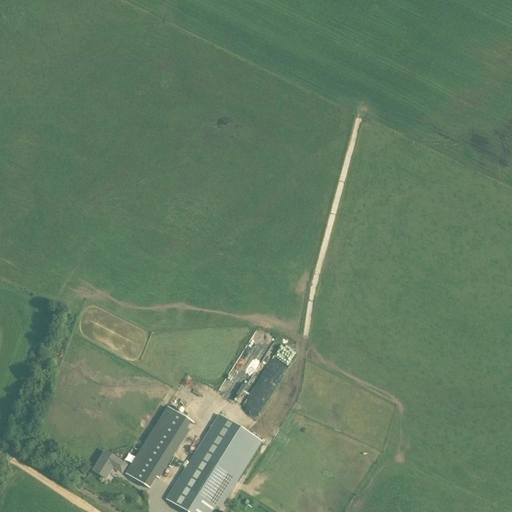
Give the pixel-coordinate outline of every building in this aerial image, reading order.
[(251,382),(273,342),(255,332),(230,379),(234,381),(227,394),(238,400),(248,381),(251,382)] [(281,380),(297,353),(282,344),(266,370),(281,380)] [(125,475),(149,489),(192,423),(167,407),(125,475)] [(218,511),(262,442),(219,415),(165,500),(183,511),(218,511)] [(106,479),(112,469),(113,467),(122,472),(126,466),(105,453),(95,468),(93,471),(106,479)]
